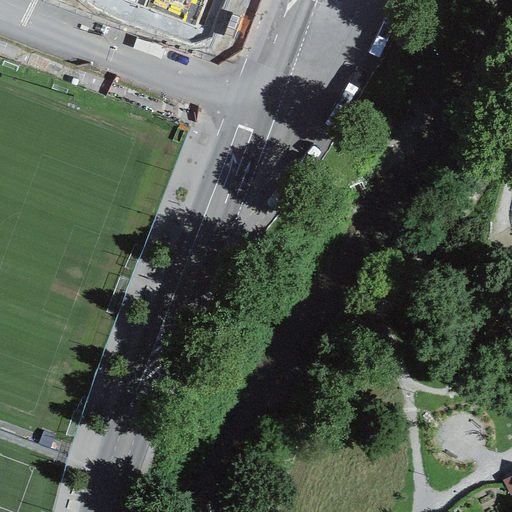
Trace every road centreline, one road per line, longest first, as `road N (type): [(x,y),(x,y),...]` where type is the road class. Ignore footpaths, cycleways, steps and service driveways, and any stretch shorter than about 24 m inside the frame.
road 1 (secondary): [(103,511),(293,0)]
road 2 (unknown): [(0,5),(233,104)]
